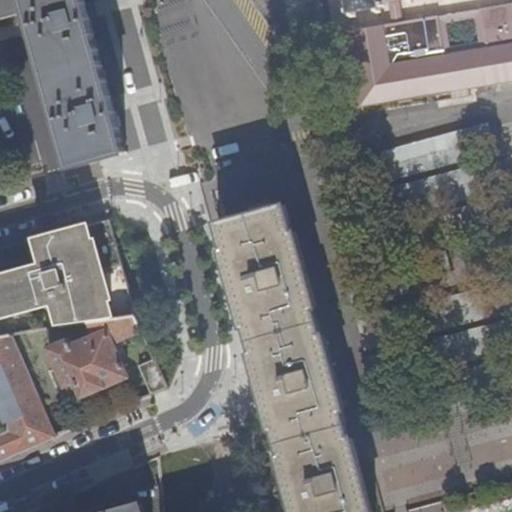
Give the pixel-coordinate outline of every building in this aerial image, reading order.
[(0,0),(0,28),(31,20),(25,0),(0,0)] [(63,131),(72,168),(125,153),(114,111),(110,97),(88,17),(84,3),(83,0),(25,0),(31,20),(63,131)] [(480,0),(483,17),(504,14),(502,0),(348,0),(350,8),(345,9),(346,14),(352,13),(352,19),(357,18),(356,12),(377,9),(378,14),(384,13),(383,8),(388,7),(387,4),(391,3),(394,25),(380,28),(381,34),(424,27),(441,24),(437,0),(480,0)] [(511,0),(502,0),(504,14),(483,17),(489,55),(465,60),(471,96),(511,89),(511,0)] [(84,3),(88,17),(96,14),(92,1),(84,3)] [(453,98),(441,24),(424,27),(381,34),(380,28),(351,33),(364,113),(453,98)] [(110,97),(114,111),(121,108),(117,95),(110,97)] [(489,121),(383,150),(391,180),(497,151),(489,121)] [(372,153),(315,168),(324,198),(381,182),(372,153)] [(498,158),(393,187),(401,217),(506,188),(498,158)] [(382,189),(325,205),(333,235),(390,219),(382,189)] [(227,238),(223,239),(243,313),(247,312),(256,344),(253,345),(277,429),(279,428),(287,456),(285,457),(300,511),(375,511),(376,511),(379,510),(358,436),(354,438),(349,419),(346,410),(350,409),(326,325),(322,325),(319,313),(314,293),(318,292),(297,217),(292,217),(285,190),(219,209),(227,238)] [(511,210),(508,194),(402,223),(410,253),(511,225),(511,210)] [(0,336),(2,336),(10,335),(50,327),(100,319),(135,313),(136,313),(130,293),(116,238),(110,220),(36,241),(43,266),(0,277),(0,336)] [(392,225),(334,241),(343,271),(400,255),(392,225)] [(511,232),(412,260),(420,289),(511,264),(511,232)] [(401,262),(344,278),(353,307),(410,292),(401,262)] [(511,278),(424,302),(432,332),(511,310),(511,278)] [(413,305),(356,320),(365,350),(422,334),(413,305)] [(10,335),(11,337),(33,333),(92,323),(136,316),(135,313),(100,319),(50,327),(10,335)] [(136,316),(92,323),(97,335),(72,346),(70,341),(50,349),(66,386),(77,381),(84,396),(128,376),(115,344),(115,341),(142,330),(136,316)] [(511,317),(434,339),(443,368),(511,349),(511,317)] [(0,460),(54,437),(29,380),(11,337),(0,338),(0,460)] [(424,341),(367,357),(375,386),(432,370),(424,341)] [(511,356),(445,375),(453,405),(511,388),(511,356)] [(162,376),(156,359),(139,365),(152,396),(168,389),(162,376)] [(434,377),(377,393),(385,423),(442,407),(434,377)]
